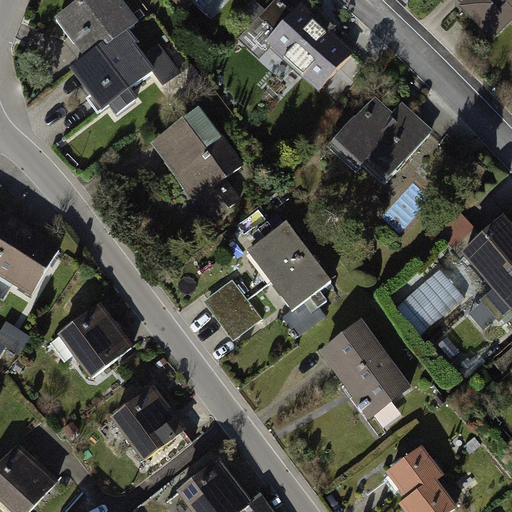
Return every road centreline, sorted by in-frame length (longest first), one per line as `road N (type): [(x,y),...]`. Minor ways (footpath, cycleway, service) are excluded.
road 1 (residential): [(300,511),(56,187),(0,134)]
road 2 (residential): [(511,150),(360,0)]
